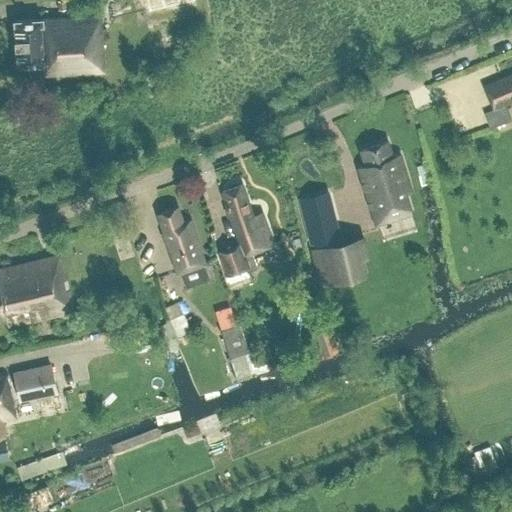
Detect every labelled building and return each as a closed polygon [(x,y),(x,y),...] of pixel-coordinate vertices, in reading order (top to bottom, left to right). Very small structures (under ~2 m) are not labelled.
[(64,0),(56,0),(57,8),(65,8),(64,0)] [(103,27),(117,26),(116,3),(101,4),(103,27)] [(104,69),(100,14),(13,19),(17,64),(44,62),(45,72),(62,71),(62,72),(104,69)] [(511,118),(505,103),(511,99),(511,73),(484,86),(492,107),(482,111),(488,128),(511,118)] [(358,166),(376,222),(410,211),(404,191),(410,189),(398,153),(391,156),(386,140),(360,148),(365,164),(358,166)] [(241,183),(222,189),(239,241),(246,238),(250,251),(271,243),(260,211),(252,214),(241,183)] [(157,212),(170,250),(168,251),(176,272),(205,264),(198,241),(190,220),(183,222),(176,205),(157,212)] [(329,206),(304,213),(313,248),(322,284),(362,273),(358,256),(353,237),(338,241),(329,206)] [(239,241),(215,250),(227,289),(251,279),(251,278),(246,268),(246,266),(247,266),(249,265),(251,268),(256,266),(250,251),(246,238),(239,241)] [(59,253),(0,267),(0,316),(6,315),(8,323),(73,307),(59,253)] [(246,351),(248,351),(239,322),(234,324),(229,305),(214,310),(220,328),(219,328),(229,357),(234,376),(252,370),(246,351)] [(179,347),(174,336),(177,334),(177,335),(190,329),(182,312),(164,320),(165,323),(158,326),(169,351),(179,347)] [(326,320),(313,323),(321,355),(338,349),(329,322),(327,323),(326,320)] [(268,344),(248,351),(246,351),(252,370),(253,372),(258,370),(270,367),(269,362),(272,361),(268,344)] [(50,362),(12,371),(18,400),(56,391),(50,362)] [(0,422),(0,418),(14,415),(11,402),(5,373),(0,374),(0,430),(2,430),(0,422)] [(67,460),(66,459),(62,448),(16,467),(20,478),(67,460)] [(80,473),(49,484),(57,504),(87,492),(80,473)]
